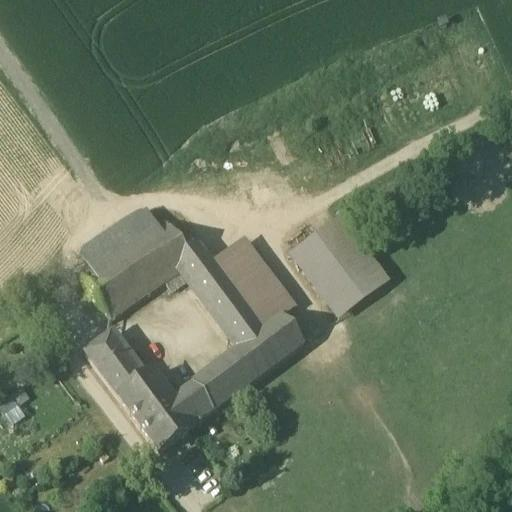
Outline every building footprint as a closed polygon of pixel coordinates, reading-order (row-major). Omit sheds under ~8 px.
[(275,14),(265,0),(232,0),(229,2),(247,31),(275,14)] [(144,220),(84,259),(95,277),(155,238),(144,220)] [(200,247),(181,220),(166,230),(184,257),(200,247)] [(333,327),(385,290),(342,229),(290,265),(333,327)] [(95,277),(83,285),(110,327),(182,277),(181,277),(191,270),(184,257),(166,230),(155,238),(95,277)] [(243,249),(212,271),(261,338),(282,323),(292,316),(243,249)] [(212,271),(204,262),(191,270),(181,277),(182,277),(236,349),(240,355),(261,338),(212,271)] [(235,358),(169,408),(190,435),(302,351),(282,323),(261,338),(240,355),(235,358)] [(143,385),(115,347),(105,342),(84,358),(118,404),(143,385)] [(236,349),(231,353),(235,358),(240,355),(236,349)] [(11,375),(2,383),(12,396),(21,388),(11,375)] [(169,408),(161,414),(151,400),(154,398),(155,400),(161,396),(149,381),(143,385),(118,404),(159,459),(190,435),(169,408)] [(23,391),(10,397),(17,410),(30,403),(23,391)]
